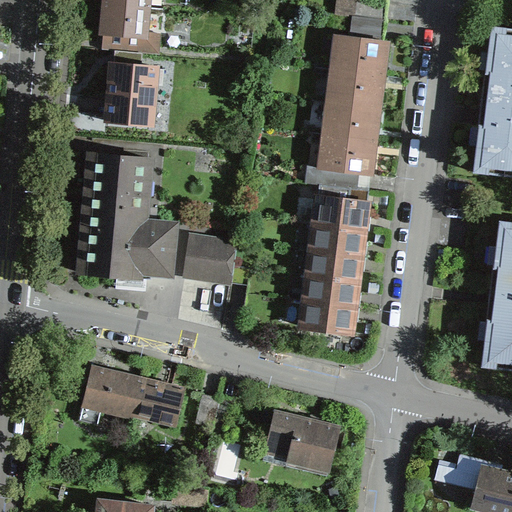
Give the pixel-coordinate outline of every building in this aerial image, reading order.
[(369,0),(357,0),(355,15),(385,19),(387,2),(386,1),(386,2),(369,0)] [(161,34),(145,33),(148,7),(105,3),(102,30),(102,33),(103,33),(102,42),(160,48),(161,34)] [(350,36),(340,35),(336,69),(383,75),(384,71),(388,41),(383,41),(385,19),(355,15),(353,15),(350,36)] [(487,70),(485,69),(478,127),(480,127),(475,164),(474,171),(511,175),(511,28),(492,26),(487,70)] [(108,119),(151,123),(155,71),(163,72),(164,69),(113,64),(109,110),(108,119)] [(383,75),(336,69),(331,102),(379,108),(380,103),(383,75)] [(379,108),(331,102),(327,134),(375,140),(376,136),(379,108)] [(323,168),(326,168),(325,183),(356,187),(358,172),(371,174),(372,170),(375,140),(327,134),(323,168)] [(150,158),(91,152),(84,230),(80,272),(139,277),(140,270),(170,273),(175,224),(154,223),(155,211),(145,210),(150,158)] [(369,189),(356,187),(325,183),(320,183),(319,184),(314,224),(364,230),(364,228),(369,189)] [(495,264),(493,264),(486,321),(488,321),(483,356),(482,365),(511,368),(511,221),(500,220),(495,264)] [(364,230),(314,224),(311,249),(361,255),(361,253),(364,230)] [(192,237),(190,237),(184,275),(231,282),(236,249),(191,242),(192,237)] [(311,249),(308,274),(358,280),(358,279),(361,255),(311,249)] [(308,274),(305,300),(355,306),(355,304),(358,280),(308,274)] [(355,306),(305,300),(302,325),(351,332),(352,330),(355,306)] [(102,407),(132,414),(133,412),(141,379),(99,369),(92,367),(80,418),(98,423),(102,407)] [(176,422),(184,389),(148,381),(141,379),(133,412),(176,422)] [(212,425),(219,398),(203,394),(197,421),(212,425)] [(219,398),(212,425),(227,429),(233,401),(219,398)] [(305,419),(275,411),(267,443),(290,449),(288,459),(330,469),(340,427),(305,419)] [(475,503),(511,511),(511,474),(499,472),(500,466),(472,459),(461,456),(456,478),(480,484),(475,503)] [(207,488),(175,484),(173,501),(205,505),(207,488)] [(100,500),(99,506),(93,505),(92,511),(151,511),(152,506),(100,500)]
